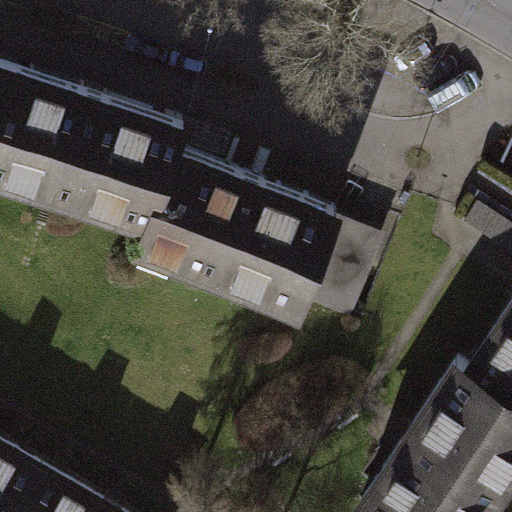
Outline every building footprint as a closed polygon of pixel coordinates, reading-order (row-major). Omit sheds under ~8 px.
[(8,54),(0,77),(0,163),(149,213),(173,140),(182,112),(8,54)] [(304,289),(333,212),(337,201),(173,140),(149,213),(139,235),(174,248),(173,253),(266,287),(267,284),(301,296),(304,289)] [(509,273),(511,268),(511,210),(508,208),(480,256),(509,273)] [(333,212),(304,289),(348,306),(378,228),(333,212)] [(511,293),(468,362),(511,390),(511,293)] [(511,458),(511,390),(468,362),(454,353),(360,497),(383,511),(477,511),(507,467),(511,458)] [(0,511),(10,511),(41,459),(0,435),(0,511)] [(133,511),(41,459),(10,511),(133,511)]
